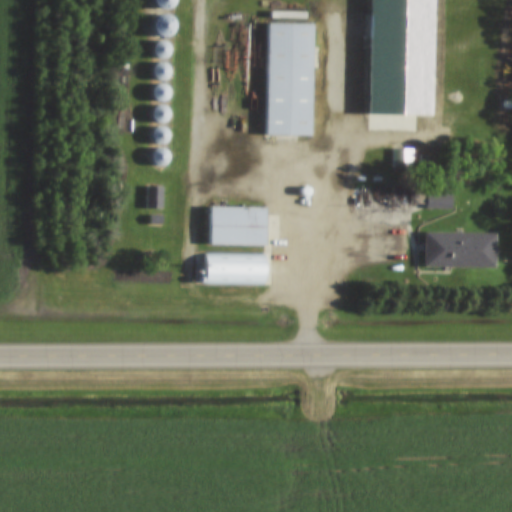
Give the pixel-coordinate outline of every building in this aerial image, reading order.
[(157,9),(165,5),(167,0),(147,0),(149,5),(157,9)] [(157,35),(165,32),(168,24),(165,16),(157,12),(149,16),(145,24),(149,32),(157,35)] [(265,21),(309,22),(307,134),(262,133),(265,21)] [(159,58),(165,55),(168,48),(166,42),(159,39),(152,42),(150,48),(152,55),(159,58)] [(158,79),(165,77),(168,70),(165,64),(159,61),(152,63),(149,70),(152,77),(158,79)] [(158,101),(165,98),(167,92),(165,85),(158,82),(151,85),(149,91),(151,98),(158,101)] [(157,122),(164,119),(167,113),(164,106),(157,103),(151,106),(148,113),(151,119),(157,122)] [(158,143),(164,141),(167,134),(164,127),(158,125),(151,127),(148,134),(151,140),(158,143)] [(157,165),(164,162),(167,156),(164,149),(157,146),(151,149),(148,156),(151,162),(157,165)] [(392,147),(410,147),(410,164),(392,164),(392,147)] [(418,153),(431,153),(431,164),(418,164),(418,153)] [(146,185),(161,185),(161,206),(146,206),(146,185)] [(409,191),(451,193),(450,207),(409,205),(409,209),(355,208),(355,189),(409,190),(409,191)] [(206,204),(261,204),(261,243),(206,242),(206,204)] [(147,213),(160,213),(160,223),(147,223),(147,213)] [(424,229),(495,230),(494,264),(424,264),(424,229)] [(261,251),(261,282),(203,282),(203,251),(261,251)]
